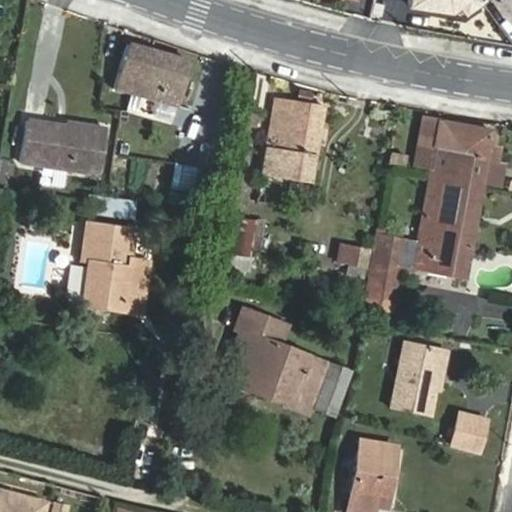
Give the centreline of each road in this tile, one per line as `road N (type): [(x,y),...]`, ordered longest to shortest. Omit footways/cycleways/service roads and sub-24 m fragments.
road 1 (tertiary): [(511,83),(376,63),(168,0)]
road 2 (track): [(213,505),(0,447)]
